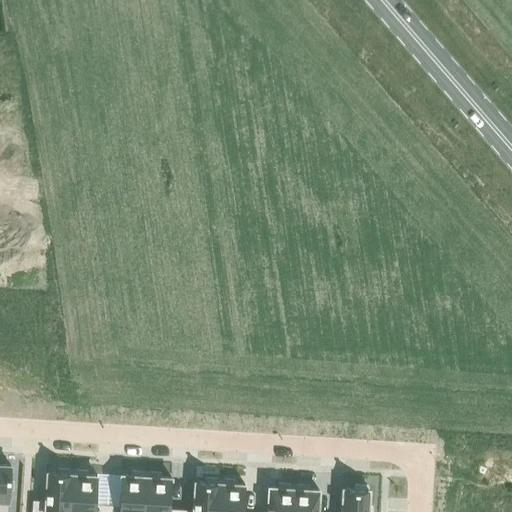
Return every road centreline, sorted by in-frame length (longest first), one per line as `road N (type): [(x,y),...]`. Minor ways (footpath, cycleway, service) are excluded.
road 1 (residential): [(419,511),(413,465),(387,451),(0,426)]
road 2 (primary): [(511,150),(382,0)]
